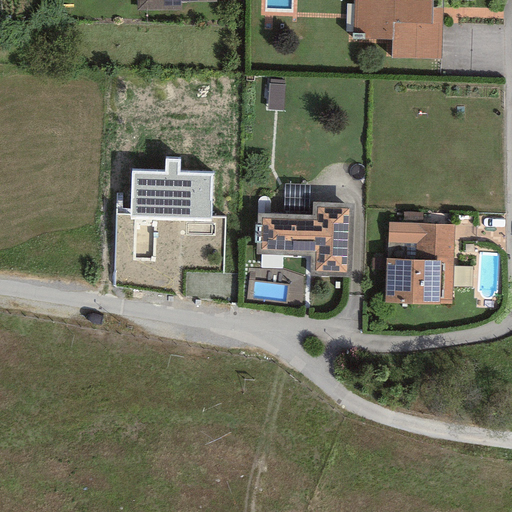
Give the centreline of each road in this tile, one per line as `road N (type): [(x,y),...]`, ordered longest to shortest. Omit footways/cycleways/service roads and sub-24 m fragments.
road 1 (unclassified): [(297,342),(0,289)]
road 2 (unclassified): [(511,442),(390,415),(297,342)]
road 3 (residential): [(297,342),(475,341),(511,316)]
